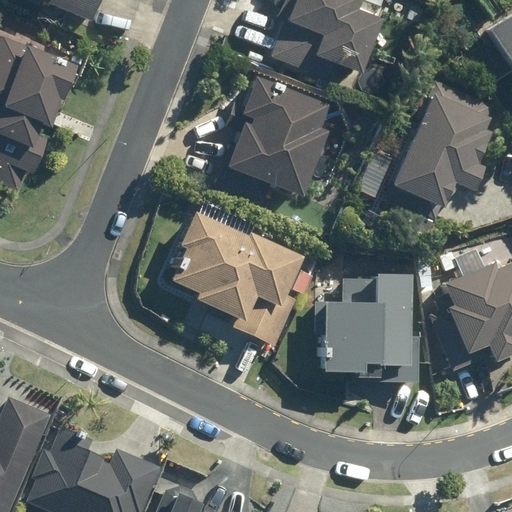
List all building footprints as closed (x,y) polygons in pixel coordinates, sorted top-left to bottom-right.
[(293,0),(279,35),(359,67),(385,0),(293,0)] [(511,14),(499,25),(511,40),(511,14)] [(40,125),(65,67),(12,45),(10,49),(0,44),(0,181),(9,186),(18,165),(27,168),(38,142),(25,137),(31,122),(40,125)] [(267,66),(239,152),(322,179),(350,93),(267,66)] [(511,100),(435,70),(400,158),(481,190),(511,111),(511,100)] [(201,198),(166,277),(272,324),(307,246),(201,198)] [(511,241),(452,267),(482,339),(511,326),(511,241)] [(345,261),(340,350),(420,354),(425,266),(345,261)] [(0,511),(2,511),(45,413),(2,396),(0,401),(0,511)] [(30,511),(135,511),(152,472),(65,434),(30,511)] [(202,511),(163,498),(157,511),(202,511)]
